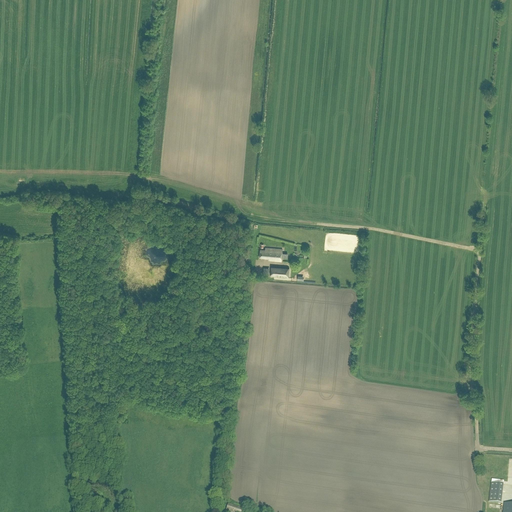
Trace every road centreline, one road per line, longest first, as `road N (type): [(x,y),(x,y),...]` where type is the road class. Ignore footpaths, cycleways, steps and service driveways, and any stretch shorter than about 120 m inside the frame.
road 1 (track): [(511,450),(478,448),(471,363),(479,248),(306,223)]
road 2 (track): [(219,499),(252,273)]
